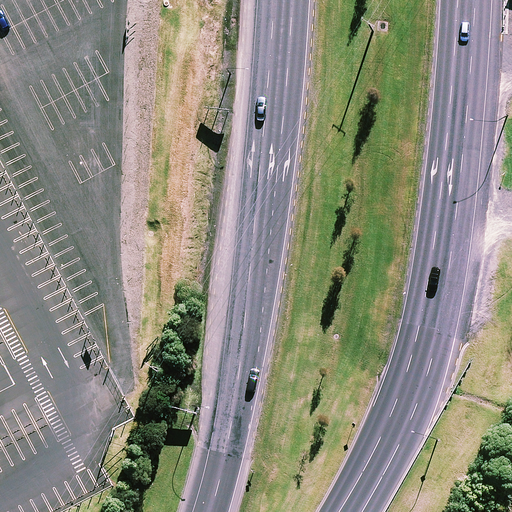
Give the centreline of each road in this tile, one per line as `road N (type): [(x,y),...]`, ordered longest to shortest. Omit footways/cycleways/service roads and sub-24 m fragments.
road 1 (primary): [(466,0),(429,335),(408,398),(351,511)]
road 2 (primary): [(210,511),(255,276),(284,0)]
